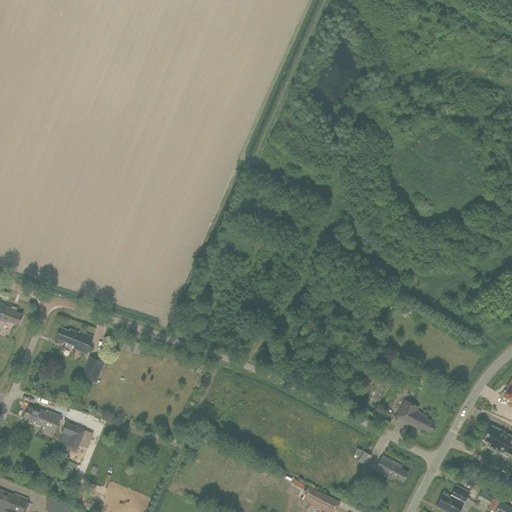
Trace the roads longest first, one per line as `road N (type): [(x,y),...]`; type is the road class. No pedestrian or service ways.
road 1 (residential): [(436,460),(285,382),(50,300)]
road 2 (unclassified): [(436,460),(487,372),(511,349)]
road 3 (residential): [(0,422),(50,300)]
